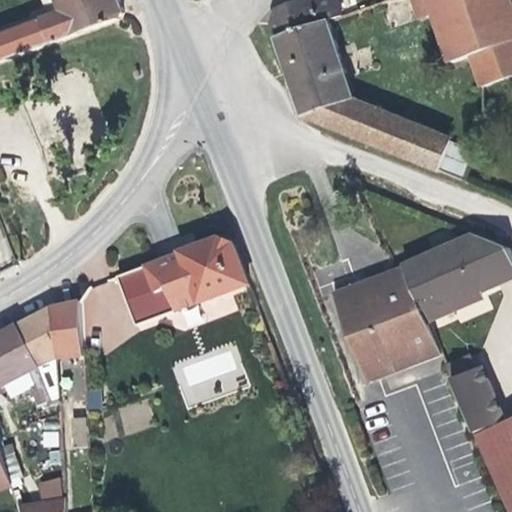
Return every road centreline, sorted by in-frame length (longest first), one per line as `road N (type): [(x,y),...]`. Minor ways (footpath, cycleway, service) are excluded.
road 1 (tertiary): [(213,129),(359,511)]
road 2 (residential): [(511,225),(303,148),(213,129)]
road 3 (tertiary): [(178,38),(167,114),(142,180),(108,229)]
road 4 (tertiary): [(108,229),(171,165),(205,108)]
road 5 (residential): [(0,300),(108,229)]
